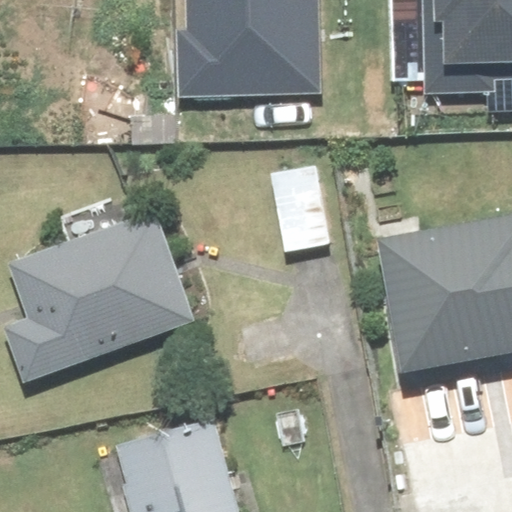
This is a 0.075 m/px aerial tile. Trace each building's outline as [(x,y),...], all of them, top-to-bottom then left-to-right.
[(184,0),(189,92),(316,87),(312,0),(184,0)] [(511,0),(430,0),(433,85),(511,83),(511,0)] [(321,157),(269,170),(293,261),(345,248),(321,157)] [(206,306),(154,208),(0,289),(52,387),(206,306)] [(511,226),(386,249),(410,381),(511,362),(511,226)] [(244,511),(218,419),(114,448),(132,511),(244,511)]
